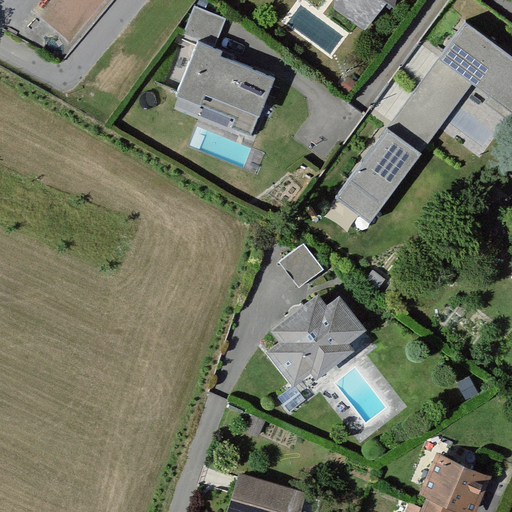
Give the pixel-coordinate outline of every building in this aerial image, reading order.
[(400,0),(336,0),(335,8),(365,30),(385,0),(389,0),(398,6),(400,0)] [(226,19),(195,6),(184,35),(200,42),(214,48),(226,19)] [(511,110),(511,54),(467,22),(441,59),(511,110)] [(260,116),(275,78),(221,56),(222,52),(214,48),(200,42),(178,95),(202,105),(207,94),(260,116)] [(423,154),(389,129),(338,198),(372,223),(423,154)] [(302,281),(326,264),(307,239),(284,255),(302,281)] [(331,305),(321,292),(274,327),(285,340),(269,351),(296,386),(314,372),(319,379),(360,349),(353,340),(366,329),(342,296),(331,305)] [(490,470),(439,448),(420,492),(432,497),(426,510),(411,504),(408,511),(456,511),(461,501),(475,506),(490,470)] [(302,511),(308,492),(240,472),(227,511),(302,511)]
